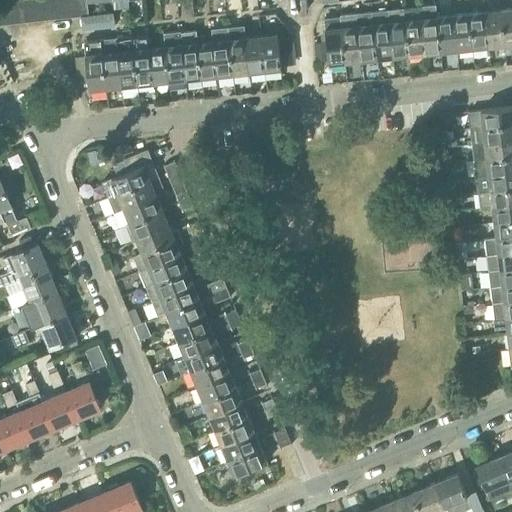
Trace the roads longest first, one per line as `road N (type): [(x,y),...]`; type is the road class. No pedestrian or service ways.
road 1 (residential): [(39,132),(511,82)]
road 2 (unknown): [(169,118),(317,489)]
road 3 (residential): [(39,132),(158,426)]
road 4 (residential): [(261,511),(511,409)]
road 5 (residential): [(0,495),(158,426)]
